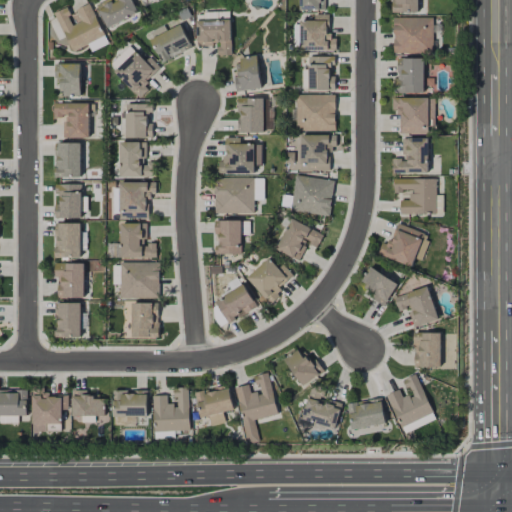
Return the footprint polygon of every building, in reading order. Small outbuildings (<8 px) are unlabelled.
[(106,0),(96,5),(106,27),(138,13),(131,0),(106,0)] [(323,10),(323,0),(298,0),(299,10),(323,10)] [(417,0),(392,0),(393,13),(418,12),(417,0)] [(104,36),(90,4),(70,14),(67,7),(54,13),(71,51),(104,36)] [(433,18),(394,18),(393,53),(432,53),(433,18)] [(231,54),(230,19),(196,21),(197,45),(217,44),(218,55),(231,54)] [(163,25),(147,33),(162,63),(192,48),(180,24),(166,31),(163,25)] [(88,44),(92,52),(108,43),(104,36),(88,44)] [(116,70),(134,51),(128,45),(110,65),(116,70)] [(160,67),(149,57),(145,61),(136,52),(114,72),(139,98),(150,88),(144,82),(160,67)] [(335,89),(334,76),(330,76),(330,66),(334,66),(334,56),(307,57),(308,69),(302,69),(302,81),(302,90),(335,89)] [(235,91),(260,89),(258,58),(235,60),(237,78),(234,78),(235,91)] [(423,58),(397,59),(397,78),(394,78),(394,93),(424,92),(423,58)] [(80,64),(55,64),(55,79),(60,79),(61,96),(81,96),(80,64)] [(335,130),(334,94),(294,95),(295,131),(335,130)] [(435,127),(434,97),(392,98),(392,112),(399,112),(400,134),(427,133),(427,127),(435,127)] [(263,133),(264,98),(237,98),(237,132),(263,133)] [(89,138),(89,104),(54,103),(54,117),(64,117),(64,138),(89,138)] [(152,103),(125,105),(126,138),(153,137),(152,123),(148,123),(147,113),(152,113),(152,103)] [(299,135),(299,171),(330,171),(330,147),(336,147),(336,135),(299,135)] [(261,166),(261,144),(240,144),(240,137),(225,137),(225,159),(218,159),(218,174),(254,173),(254,166),(261,166)] [(427,139),(403,139),(403,159),(392,160),(393,174),(428,173),(427,139)] [(146,158),(146,142),(119,142),(120,177),(149,176),(149,165),(142,165),(142,158),(146,158)] [(80,143),(55,143),(55,178),(81,177),(80,143)] [(290,210),(329,216),(334,181),(296,174),(290,210)] [(264,178),(215,178),(215,213),(254,214),(254,200),(263,200),(264,178)] [(436,179),(394,179),(394,192),(409,192),(409,201),(400,201),(400,213),(442,214),(442,195),(436,195),(436,179)] [(156,182),(119,182),(120,218),(148,218),(148,197),(156,197),(156,182)] [(81,184),(57,184),(57,204),(54,205),(55,218),(81,217),(81,184)] [(276,250),(299,260),(306,244),(316,248),(323,234),(290,219),(276,250)] [(240,220),(214,221),(214,235),(216,235),(217,254),(241,254),(240,220)] [(54,257),(80,257),(81,223),(55,223),(54,257)] [(121,258),(156,257),(156,243),(147,243),(146,223),(121,223),(121,258)] [(421,261),(430,237),(397,224),(390,243),(383,241),(378,253),(411,267),(415,258),(421,261)] [(278,269),(268,258),(246,278),(268,301),(294,277),(282,264),(278,269)] [(159,263),(120,262),(120,298),(159,299),(159,263)] [(84,263),(54,263),(54,277),(57,277),(58,298),(84,298),(84,263)] [(384,306),(397,283),(369,267),(359,284),(379,295),(376,301),(384,306)] [(227,322),(243,312),(245,315),(257,306),(242,284),(214,302),(227,322)] [(439,319),(426,286),(393,299),(398,312),(407,308),(415,328),(439,319)] [(81,303),(55,303),(56,338),(81,337),(81,303)] [(158,303),(132,304),(132,338),(159,337),(158,303)] [(441,333),(414,333),(413,367),(440,368),(441,333)] [(300,348),(284,360),(303,386),(324,371),(315,358),(310,362),(300,348)] [(246,444),(259,442),(254,419),(276,415),(268,372),(255,375),(258,392),(250,394),(248,384),(235,387),(246,444)] [(399,390),(386,395),(403,434),(436,419),(416,374),(402,380),(408,395),(402,397),(399,390)] [(334,429),(342,404),(323,398),(326,389),(310,384),(298,424),(310,428),(312,422),(334,429)] [(68,395),(44,395),(44,388),(32,388),(32,432),(47,432),(47,424),(62,424),(62,410),(68,410),(68,395)] [(153,396),(154,439),(174,438),(174,431),(190,430),(188,388),(175,388),(175,405),(168,405),(167,395),(153,396)] [(195,394),(200,418),(209,417),(210,426),(225,423),(223,412),(234,410),(229,388),(195,394)] [(0,415),(28,415),(27,390),(0,389),(0,415)] [(105,398),(87,397),(87,390),(73,390),(72,416),(82,417),(82,422),(95,423),(95,416),(105,417),(105,398)] [(147,390),(112,391),(113,417),(148,416),(147,390)] [(348,403),(351,428),(385,425),(382,399),(348,403)]
